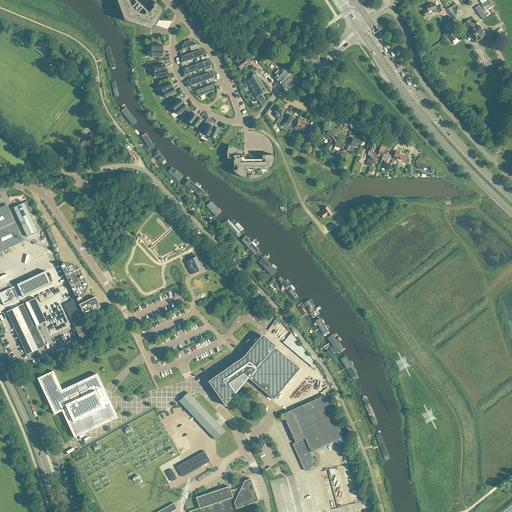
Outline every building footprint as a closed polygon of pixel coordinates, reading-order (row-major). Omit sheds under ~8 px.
[(147,0),(116,0),(125,21),(150,30),(153,30),(164,10),(156,2),(153,5),(147,0)] [(489,0),(488,0),(487,1),(481,5),(485,11),(493,5),(489,0)] [(443,11),(441,5),(438,7),(436,8),(434,3),(426,7),(427,9),(423,11),(425,17),(430,15),(429,11),(431,10),(432,13),(437,11),(437,10),(439,9),(440,12),(443,11)] [(463,14),(455,3),(448,9),(456,20),(463,14)] [(487,17),(478,5),(474,9),(482,20),(487,17)] [(443,21),(450,31),(451,32),(457,29),(456,27),(450,17),(443,21)] [(486,35),(479,25),(477,27),(471,19),(464,24),(470,32),(468,34),(475,43),(486,35)] [(495,32),(491,34),(492,36),(496,42),(497,42),(504,37),(505,39),(508,37),(501,28),(499,29),(495,32)] [(107,46),(96,29),(91,32),(103,49),(107,46)] [(456,30),(448,36),(453,42),(454,43),(458,40),(457,38),(455,36),(458,33),(456,30)] [(199,46),(197,44),(197,43),(196,43),(196,42),(195,42),(194,41),(193,41),(192,41),(191,41),(191,40),(190,40),(190,41),(189,41),(188,41),(187,41),(186,41),(186,42),(185,42),(185,43),(184,43),(184,44),(183,44),(183,45),(182,46),(182,47),(182,50),(190,47),(192,52),(196,51),(195,48),(196,47),(198,46),(199,46)] [(39,44),(36,48),(43,55),(47,50),(39,44)] [(206,54),(201,48),(201,49),(196,51),(192,52),(191,52),(194,59),(206,54)] [(115,68),(108,49),(104,51),(110,70),(115,68)] [(481,58),(479,55),(475,50),(471,54),(477,62),(482,59),(481,58)] [(188,63),(187,61),(194,59),(191,52),(184,55),(182,56),(181,56),(182,66),(183,66),(183,65),(185,64),(188,63)] [(241,70),(249,64),(244,58),(240,61),(237,57),(234,60),(236,63),(236,64),(241,70)] [(199,63),(198,61),(195,62),(196,64),(198,70),(204,68),(205,70),(212,68),(211,65),(208,59),(207,60),(199,63)] [(154,67),(155,73),(156,72),(167,69),(165,64),(154,67)] [(183,68),(185,75),(187,74),(198,70),(196,64),(189,66),(186,67),(183,68)] [(169,75),(167,69),(156,72),(158,78),(169,75)] [(283,69),(274,78),(280,83),(281,84),(291,74),(290,74),(289,75),(289,74),(287,72),(283,69)] [(212,71),(211,71),(210,72),(200,75),(202,82),(209,79),(209,82),(214,80),(214,77),(213,70),(212,70),(212,71)] [(249,74),(244,77),(246,80),(247,80),(251,85),(260,79),(258,75),(257,76),(256,73),(251,76),(249,74)] [(291,74),(281,84),(285,88),(287,86),(289,89),(294,84),(292,82),(294,80),(292,78),(294,76),(291,73),(291,74),(291,73),(290,74),(291,74)] [(187,80),(190,86),(202,82),(200,75),(188,80),(187,80)] [(253,89),(252,90),(253,92),(264,85),(260,79),(251,85),(253,89)] [(163,93),(174,87),(171,82),(160,87),(163,93)] [(194,91),(199,96),(214,90),(214,83),(194,91)] [(253,92),(254,91),(257,96),(256,97),(258,100),(263,97),(262,94),(267,91),(265,89),(266,89),(264,85),(253,92)] [(166,98),(177,92),(174,87),(163,93),(166,98)] [(128,113),(118,96),(114,98),(124,116),(128,113)] [(181,98),(171,106),(175,111),(185,103),(181,98)] [(185,103),(175,111),(179,115),(182,118),(193,106),(192,104),(189,107),(185,103)] [(281,116),(284,111),(278,106),(274,111),(277,113),(274,116),(278,119),(275,124),(278,126),(283,117),(281,116)] [(175,112),(171,115),(176,121),(180,118),(175,112)] [(191,125),(198,116),(194,112),(186,122),(191,125)] [(294,117),(289,114),(289,115),(288,114),(281,126),(288,127),(287,128),(291,129),(294,124),(292,122),(294,117)] [(196,129),(203,119),(198,116),(191,125),(196,129)] [(298,135),(304,122),(301,121),(301,120),(299,120),(298,120),(295,128),(298,129),(297,134),(298,135)] [(313,128),(309,127),(309,125),(309,124),(308,123),(307,123),(306,123),(304,122),(298,135),(301,136),(303,131),(310,134),(313,128)] [(210,136),(215,125),(209,123),(204,134),(210,136)] [(215,139),(220,128),(215,125),(210,136),(215,139)] [(113,127),(112,127),(117,135),(120,133),(115,126),(113,127)] [(149,142),(137,126),(133,129),(145,145),(149,142)] [(332,138),(337,131),(331,127),(327,132),(325,131),(322,135),(331,140),(332,138)] [(338,137),(341,133),(337,131),(332,138),(334,139),(332,143),(335,144),(335,143),(339,138),(338,137)] [(77,145),(73,149),(80,156),(85,151),(84,150),(97,137),(92,132),(78,146),(77,145)] [(346,142),(343,140),(345,136),(341,133),(338,137),(339,138),(335,143),(342,148),(346,142)] [(347,146),(345,150),(352,152),(354,146),(357,147),(360,141),(353,138),(351,146),(348,145),(347,145),(347,146)] [(372,156),(375,148),(376,145),(369,142),(366,150),(369,151),(368,154),(369,155),(368,158),(366,165),(371,167),(372,163),(373,161),(373,160),(374,157),(372,156)] [(382,158),(382,156),(386,146),(381,144),(377,156),(377,157),(377,156),(382,158)] [(244,158),(244,152),(229,145),(228,147),(228,148),(228,149),(227,150),(227,151),(227,152),(227,153),(227,155),(227,157),(227,159),(227,160),(228,162),(228,163),(229,164),(229,165),(229,166),(230,167),(231,169),(232,170),(233,171),(234,172),(235,173),(236,174),(237,174),(238,175),(239,176),(241,177),(242,177),(243,178),(244,178),(246,179),(248,179),(250,179),(251,179),(252,179),(253,179),(255,179),(256,179),(257,178),(259,178),(260,177),(262,177),(263,176),(264,175),(265,175),(266,174),(268,173),(268,172),(269,171),(270,170),(270,169),(271,169),(272,167),(273,166),(273,164),(274,163),(274,162),(274,161),(275,159),(275,158),(275,157),(275,155),(262,155),(262,160),(265,160),(265,162),(242,162),(242,161),(242,160),(241,159),(241,158),(244,158)] [(307,145),(304,149),(306,150),(310,154),(311,153),(314,148),(309,145),(308,146),(307,145)] [(387,158),(391,147),(386,146),(382,156),(387,158)] [(169,166),(156,151),(152,154),(165,169),(169,166)] [(398,163),(402,153),(396,151),(394,157),(392,156),(390,160),(392,161),(392,162),(392,164),(394,164),(395,164),(396,162),(398,163)] [(405,163),(408,156),(402,153),(398,163),(398,165),(400,166),(402,162),(405,163)] [(419,158),(417,162),(419,164),(418,165),(424,167),(423,170),(428,172),(429,172),(430,171),(430,172),(430,173),(431,173),(432,173),(433,173),(433,172),(434,171),(435,171),(437,172),(438,170),(438,168),(424,159),(422,159),(422,160),(419,158)] [(183,179),(172,173),(169,177),(180,183),(183,179)] [(211,207),(197,192),(194,196),(208,210),(211,207)] [(32,211),(28,201),(24,203),(28,213),(32,211)] [(37,232),(24,203),(13,208),(27,236),(37,232)] [(0,251),(23,241),(6,205),(0,207),(0,251)] [(332,214),(327,207),(323,210),(322,211),(323,212),(320,214),(323,218),(327,215),(328,217),(332,214)] [(230,226),(216,212),(212,215),(226,230),(230,226)] [(57,244),(49,228),(45,229),(53,246),(57,244)] [(247,246),(234,231),(230,235),(244,249),(247,246)] [(40,244),(43,251),(49,248),(47,242),(40,244)] [(263,261),(249,247),(245,251),(259,265),(263,261)] [(203,269),(197,256),(196,256),(197,257),(195,258),(194,254),(188,257),(190,260),(186,262),(186,261),(185,261),(192,274),(202,269),(203,269)] [(88,286),(79,268),(78,266),(64,263),(60,264),(78,302),(82,300),(88,286)] [(278,278),(265,264),(261,267),(275,282),(278,278)] [(0,297),(4,305),(23,297),(51,284),(45,271),(17,284),(17,285),(0,292),(0,297)] [(294,296),(281,281),(277,285),(291,300),(294,296)] [(252,294),(248,298),(252,302),(255,305),(258,301),(256,299),(252,294)] [(101,307),(96,296),(79,304),(85,317),(93,313),(92,311),(93,311),(93,312),(95,311),(95,310),(101,307)] [(17,306),(7,312),(27,355),(38,350),(46,346),(37,326),(46,322),(35,298),(25,303),(17,306)] [(317,324),(305,308),(301,311),(313,327),(317,324)] [(46,314),(50,320),(55,318),(51,311),(46,314)] [(131,342),(121,316),(108,322),(117,347),(131,342)] [(272,334),(277,330),(273,326),(268,330),(272,334)] [(331,343),(319,327),(315,330),(327,346),(331,343)] [(276,346),(263,334),(244,357),(208,381),(225,406),(248,378),(274,400),(300,368),(275,347),(276,346)] [(315,365),(291,334),(283,343),(312,369),(315,365)] [(343,363),(333,346),(329,349),(339,366),(343,363)] [(355,383),(345,366),(341,369),(351,386),(355,383)] [(53,371),(37,378),(54,415),(62,411),(75,438),(96,428),(95,427),(117,417),(97,374),(75,384),(62,390),(53,371)] [(216,440),(225,431),(221,426),(216,421),(195,399),(189,392),(179,401),(200,423),(216,440)] [(316,465),(311,452),(344,438),(325,394),(282,414),(295,442),(292,444),(304,470),(316,465)] [(370,413),(361,395),(357,397),(366,415),(370,413)] [(386,459),(380,440),(375,441),(381,460),(386,459)] [(257,453),(260,458),(265,456),(262,450),(257,453)] [(201,467),(208,463),(210,462),(205,451),(184,463),(177,466),(183,477),(201,467)] [(178,457),(172,460),(175,465),(181,463),(178,457)] [(177,479),(171,469),(167,472),(172,481),(177,479)] [(209,471),(197,478),(199,482),(211,474),(209,471)] [(234,511),(236,509),(256,502),(256,501),(257,499),(258,499),(251,479),(245,481),(245,482),(244,483),(237,497),(235,496),(236,494),(234,493),(233,495),(232,494),(231,491),(229,486),(196,497),(200,508),(189,511),(234,511)] [(171,511),(177,509),(174,503),(157,511),(171,511)]
